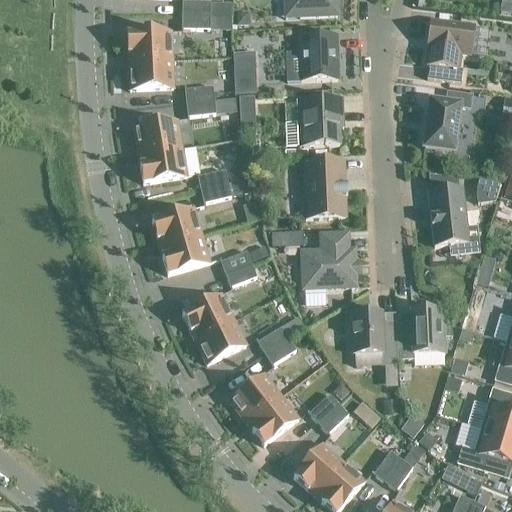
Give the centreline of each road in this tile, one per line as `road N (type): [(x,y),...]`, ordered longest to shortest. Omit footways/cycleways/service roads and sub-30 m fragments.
road 1 (residential): [(84,0),(86,101),(103,219),(180,413),(263,511)]
road 2 (residential): [(378,79),(388,288)]
